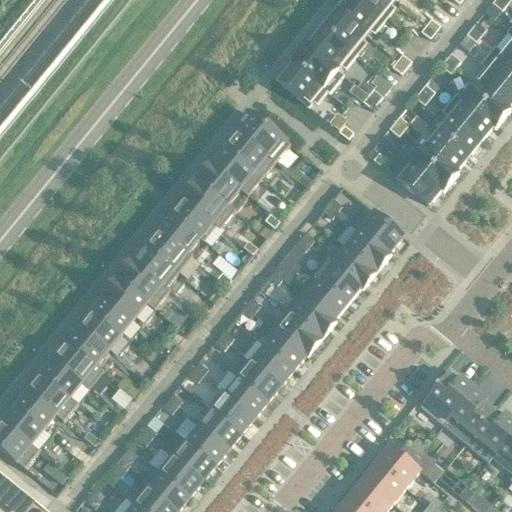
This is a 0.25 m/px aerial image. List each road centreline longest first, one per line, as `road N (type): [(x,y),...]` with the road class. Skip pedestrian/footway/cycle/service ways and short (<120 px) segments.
road 1 (residential): [(72,500),(346,166)]
road 2 (secondary): [(197,0),(0,241)]
road 3 (residential): [(447,328),(407,350),(275,511)]
road 4 (residential): [(346,166),(482,0)]
road 5 (residential): [(486,282),(346,166)]
